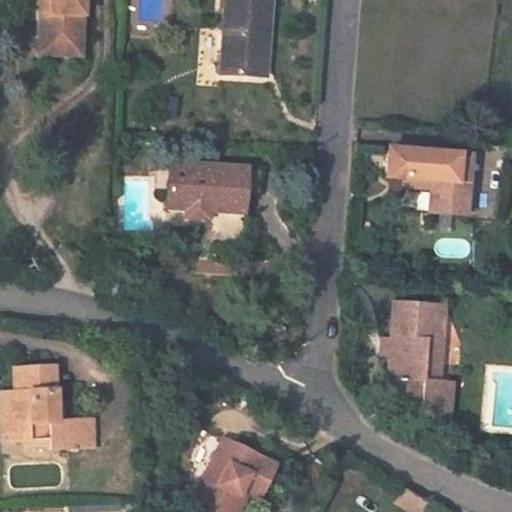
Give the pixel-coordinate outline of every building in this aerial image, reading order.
[(53,0),(41,0),(42,31),(54,32),(53,0)] [(53,0),(54,32),(42,31),(42,53),(84,53),(84,0),(53,0)] [(257,79),(259,47),(268,47),(271,0),(266,0),(225,0),(220,77),(257,79)] [(268,47),(259,47),(257,79),(266,79),(268,47)] [(427,185),(424,213),(460,217),(466,160),(383,151),(380,176),(400,178),(399,182),(427,185)] [(170,197),(210,200),(209,209),(244,212),(248,167),(172,161),(170,197)] [(169,206),(209,209),(210,200),(170,197),(169,206)] [(420,346),(427,346),(430,311),(387,307),(381,400),(407,401),(406,421),(444,424),(447,393),(434,391),(435,372),(418,370),(420,346)] [(438,312),(430,311),(427,346),(420,346),(418,370),(435,372),(438,312)] [(54,423),(52,367),(18,369),(19,396),(11,396),(4,396),(6,444),(45,442),(46,452),(92,450),(91,421),(54,423)] [(19,396),(18,369),(10,370),(11,396),(19,396)] [(248,500),(265,465),(213,439),(181,503),(197,511),(220,511),(231,491),(237,494),(248,500)] [(228,511),(237,494),(231,491),(220,511),(228,511)]
